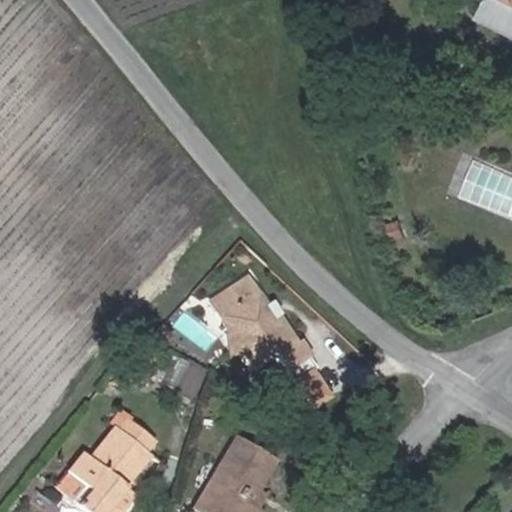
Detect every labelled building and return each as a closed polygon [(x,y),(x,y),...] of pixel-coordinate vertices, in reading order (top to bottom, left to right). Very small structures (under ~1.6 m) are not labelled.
[(511,0),(486,0),(481,12),(511,27),(511,0)] [(404,237),(399,223),(390,226),(395,240),(404,237)] [(262,306),(264,305),(246,277),(210,300),(226,325),(241,350),(253,368),(266,360),(260,350),(269,344),(285,370),(309,355),(298,340),(295,342),(278,315),(271,320),(262,306)] [(281,313),(272,300),(264,305),(262,306),(271,320),(278,315),(281,313)] [(241,350),(226,325),(223,327),(227,359),(241,350)] [(164,344),(171,336),(160,327),(154,334),(164,344)] [(150,385),(164,359),(141,347),(127,373),(150,385)] [(316,367),(309,355),(285,370),(293,382),(311,371),(316,367)] [(294,418),(327,396),(311,371),(293,382),(278,393),(294,418)] [(121,511),(134,495),(120,485),(124,481),(126,482),(148,454),(144,451),(153,439),(128,419),(130,417),(119,408),(108,423),(113,427),(88,458),(82,453),(54,488),(84,511),(121,511)] [(258,490),(276,459),(235,435),(191,509),(195,511),(255,511),(260,503),(246,495),(251,486),(258,490)] [(344,485),(351,476),(343,469),(335,478),(344,485)] [(260,503),(265,494),(258,490),(251,486),(246,495),(260,503)]
